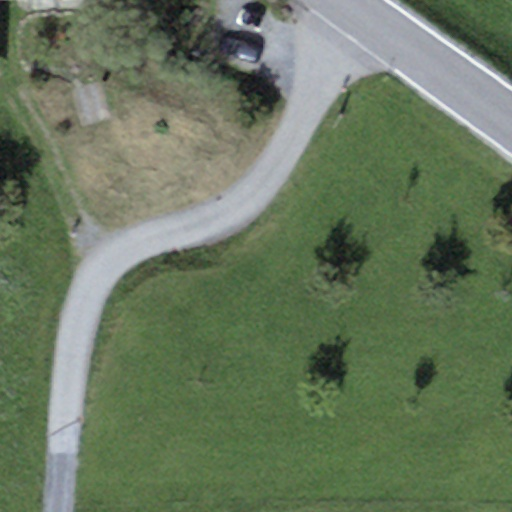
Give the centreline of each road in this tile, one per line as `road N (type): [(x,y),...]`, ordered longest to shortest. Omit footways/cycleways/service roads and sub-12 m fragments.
road 1 (track): [(359,14),(288,150),(238,209),(119,250),(92,279),(70,351),(56,511)]
road 2 (tertiary): [(511,121),(338,0)]
